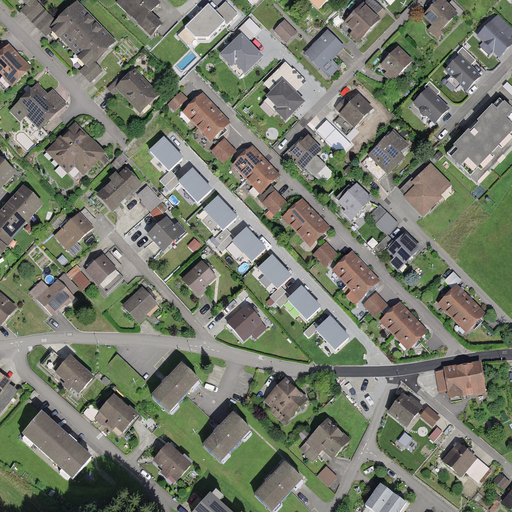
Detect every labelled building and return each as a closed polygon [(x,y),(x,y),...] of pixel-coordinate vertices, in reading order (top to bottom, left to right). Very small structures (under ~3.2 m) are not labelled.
[(117,40),(77,0),(49,27),(89,67),(117,40)] [(161,1),(159,0),(116,0),(116,1),(139,23),(151,11),(161,1)] [(375,0),(366,0),(364,2),(377,15),(384,8),(375,0)] [(455,14),(441,0),(425,16),(438,30),(455,14)] [(226,1),(215,12),(225,23),(227,24),(238,14),(226,1)] [(364,2),(344,22),(353,29),(348,34),(357,42),(380,18),(377,15),(364,2)] [(209,5),(179,36),(189,45),(196,38),(210,39),(225,23),(215,12),(209,5)] [(163,23),(151,11),(139,23),(151,35),(163,23)] [(511,39),(511,31),(497,16),(475,37),(494,57),(511,39)] [(242,33),(249,41),(261,29),(250,18),(238,29),(242,33)] [(297,32),(285,20),(274,31),(286,42),(297,32)] [(328,29),(304,54),(330,78),(342,66),(334,59),(346,47),(328,29)] [(249,41),(242,33),(219,54),(231,66),(235,63),(245,73),(263,55),(249,41)] [(28,68),(5,44),(0,48),(0,77),(9,86),(28,68)] [(412,61),(399,47),(380,66),(393,79),(412,61)] [(479,75),(458,56),(441,73),(462,93),(479,75)] [(158,92),(135,68),(115,88),(138,111),(158,92)] [(47,92),(38,82),(9,110),(20,122),(27,116),(40,129),(67,103),(52,87),(47,92)] [(283,82),(265,100),(286,121),(304,103),(283,82)] [(449,109),(428,89),(412,106),(433,125),(449,109)] [(181,92),(168,104),(175,111),(188,98),(181,92)] [(231,121),(203,93),(183,112),(210,141),(231,121)] [(377,113),(359,96),(340,117),(358,134),(377,113)] [(511,116),(497,103),(447,157),(480,187),(489,177),(484,173),(511,142),(511,116)] [(107,153),(75,121),(45,151),(68,174),(75,167),(84,176),(107,153)] [(388,133),(368,154),(370,156),(362,164),(380,181),(386,174),(388,175),(406,156),(401,152),(409,144),(394,129),(389,134),(388,133)] [(305,136),(289,153),(313,176),(329,159),(305,136)] [(164,137),(149,151),(169,172),(171,170),(183,158),(164,137)] [(236,151),(225,139),(212,151),(224,163),(236,151)] [(281,175),(253,145),(232,165),(259,194),(281,175)] [(116,171),(110,176),(113,180),(97,195),(112,211),(141,184),(123,165),(129,160),(123,153),(110,165),(116,171)] [(0,160),(0,184),(12,172),(0,160)] [(431,164),(400,194),(420,216),(451,186),(431,164)] [(212,190),(193,169),(181,181),(179,183),(198,203),(212,190)] [(179,183),(181,181),(171,170),(169,172),(160,180),(170,191),(179,183)] [(357,183),(352,188),(349,185),(337,197),(340,201),(339,202),(347,209),(344,212),(352,219),(373,198),(357,183)] [(148,185),(138,194),(142,199),(140,201),(151,212),(163,202),(148,185)] [(286,202),(271,186),(259,198),(274,214),(286,202)] [(21,187),(0,210),(0,240),(7,246),(43,206),(21,187)] [(237,218),(218,197),(204,210),(210,216),(203,221),(212,231),(218,225),(223,231),(226,228),(237,218)] [(330,227),(303,198),(283,217),(310,245),(330,227)] [(399,224),(380,205),(368,217),(387,236),(388,234),(399,224)] [(91,229),(79,215),(53,237),(65,251),(91,229)] [(167,216),(147,233),(164,252),(174,242),(176,244),(188,233),(178,221),(175,225),(167,216)] [(236,238),(226,228),(223,231),(216,239),(221,243),(217,247),(223,252),(232,242),(236,238)] [(267,250),(247,228),(236,238),(232,242),(252,264),(267,250)] [(421,247),(406,232),(388,250),(395,257),(391,261),(398,269),(421,247)] [(393,240),(388,234),(387,236),(376,247),(381,252),(393,240)] [(194,239),(188,246),(194,252),(201,245),(194,239)] [(337,254),(325,242),(314,254),(325,266),(337,254)] [(380,280),(352,250),(331,269),(351,291),(347,295),(355,304),(380,280)] [(293,275),(273,254),(258,268),(265,275),(260,280),(267,287),(272,283),(278,289),(281,286),(293,275)] [(101,255),(83,270),(98,286),(115,271),(101,255)] [(218,277),(201,259),(181,279),(198,297),(218,277)] [(67,275),(60,281),(72,295),(80,289),(83,293),(93,284),(79,266),(67,276),(67,275)] [(445,281),(452,288),(457,284),(458,285),(462,280),(454,272),(445,281)] [(54,279),(34,300),(52,318),(72,297),(54,279)] [(458,285),(457,284),(452,288),(437,303),(467,333),(487,313),(458,285)] [(288,301),(292,297),(281,286),(278,289),(270,296),(281,307),(288,301)] [(321,308),(302,287),(292,297),(288,301),(307,322),(321,308)] [(140,288),(121,305),(136,321),(155,304),(140,288)] [(387,305),(377,293),(364,305),(374,316),(387,305)] [(0,295),(0,326),(15,308),(0,295)] [(428,331),(400,302),(380,321),(408,350),(428,331)] [(248,305),(227,323),(243,341),(252,333),(255,337),(266,328),(261,322),(262,321),(248,305)] [(350,338),(331,317),(319,327),(316,331),(335,352),(350,338)] [(316,331),(319,327),(314,322),(304,332),(309,337),(316,331)] [(70,355),(53,374),(75,394),(92,375),(70,355)] [(137,393),(148,383),(120,355),(110,365),(137,393)] [(481,360),(444,367),(444,370),(436,372),(439,393),(447,392),(448,398),(486,392),(481,360)] [(181,361),(151,394),(170,412),(200,379),(181,361)] [(0,406),(13,388),(0,379),(0,406)] [(284,380),(262,401),(284,423),(306,402),(284,380)] [(409,398),(404,393),(388,413),(406,428),(424,406),(411,395),(409,398)] [(136,415),(111,394),(92,415),(118,437),(136,415)] [(428,407),(420,416),(432,426),(440,417),(428,407)] [(231,412),(202,443),(222,461),(251,429),(231,412)] [(88,457),(41,414),(19,438),(65,481),(88,457)] [(324,420),(304,443),(327,463),(347,440),(324,420)] [(437,427),(429,437),(434,441),(442,432),(437,427)] [(491,468),(458,441),(442,461),(462,477),(466,472),(479,483),(491,468)] [(190,464),(166,445),(145,471),(169,490),(190,464)] [(281,463),(252,494),(272,511),(301,480),(281,463)] [(320,477),(331,487),(339,479),(329,468),(320,477)] [(500,474),(493,481),(503,490),(510,482),(500,474)] [(381,485),(366,506),(375,511),(402,511),(408,504),(381,485)] [(511,491),(502,503),(511,511),(511,491)] [(229,511),(211,496),(197,511),(229,511)]
